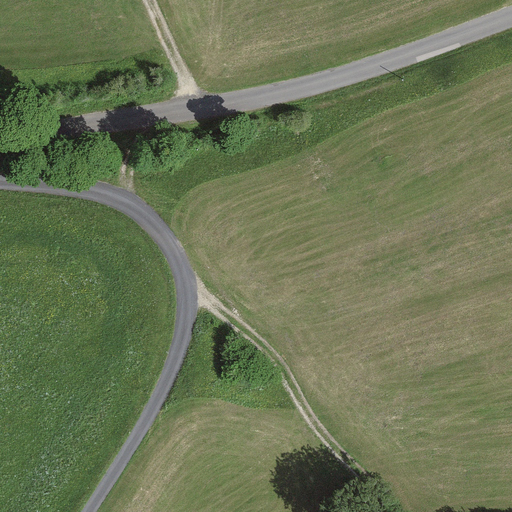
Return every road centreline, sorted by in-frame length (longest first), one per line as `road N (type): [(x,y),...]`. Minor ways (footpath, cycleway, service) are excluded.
road 1 (tertiary): [(0,144),(292,91),(511,20)]
road 2 (track): [(0,179),(119,195),(155,224),(188,286),(177,369),(93,511)]
road 3 (track): [(181,273),(264,344),(380,511)]
road 4 (track): [(149,0),(211,107)]
